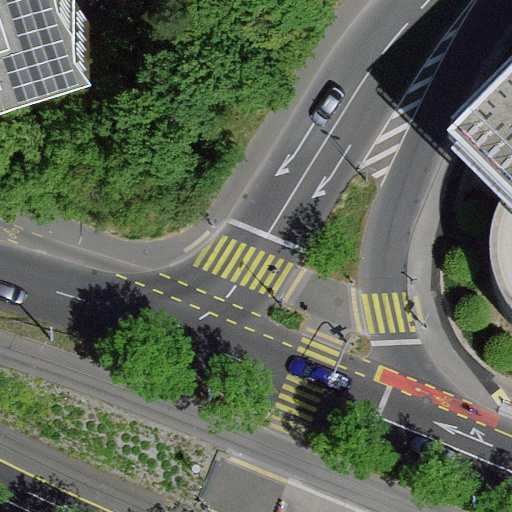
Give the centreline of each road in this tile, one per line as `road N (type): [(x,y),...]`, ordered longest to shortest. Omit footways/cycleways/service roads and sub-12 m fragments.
road 1 (primary): [(467,452),(401,358),(385,276),(405,189),(494,0)]
road 2 (primary): [(450,0),(404,43),(327,141),(218,307),(168,331)]
road 3 (primary): [(467,452),(168,331)]
road 4 (primary): [(168,331),(0,275)]
